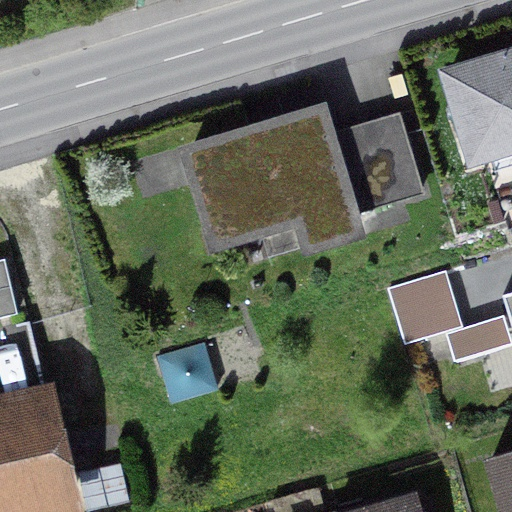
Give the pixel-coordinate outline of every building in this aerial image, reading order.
[(511,69),(453,88),(477,163),(511,152),(511,69)] [(328,109),(190,157),(224,253),(306,224),(317,256),(372,237),(364,213),(417,194),(390,118),(337,137),(328,109)] [(446,270),(387,287),(404,345),(463,327),(446,270)] [(511,290),(500,294),(511,331),(511,290)] [(35,406),(0,414),(0,511),(60,511),(61,511),(35,406)] [(511,461),(500,465),(511,503),(511,461)] [(348,511),(423,511),(418,492),(348,511)]
